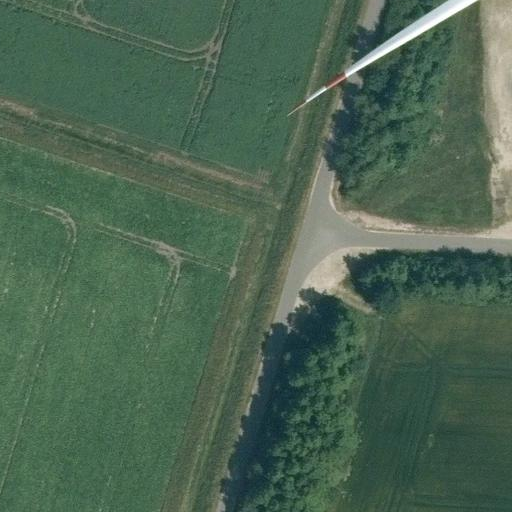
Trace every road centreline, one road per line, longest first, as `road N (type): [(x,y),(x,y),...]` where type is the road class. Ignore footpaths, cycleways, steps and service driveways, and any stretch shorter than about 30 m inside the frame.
road 1 (unclassified): [(305,209),(214,511)]
road 2 (unclassified): [(370,0),(305,209)]
road 3 (unclassified): [(305,209),(511,220)]
